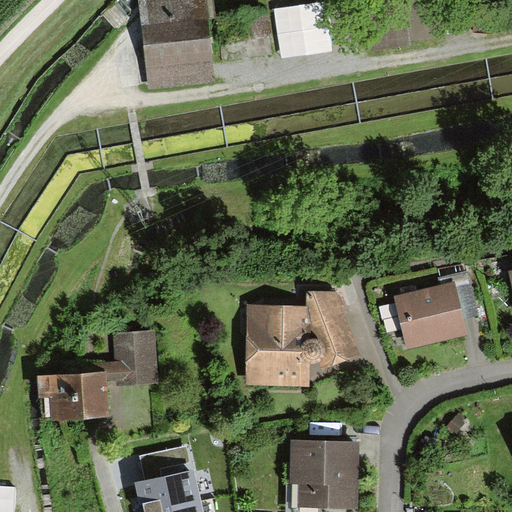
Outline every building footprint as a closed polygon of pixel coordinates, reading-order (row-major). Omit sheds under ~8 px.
[(140,0),(139,1),(149,91),(216,83),(209,21),(216,20),(213,0),(140,0)] [(412,0),(363,5),(368,52),(437,45),(432,0),(412,0)] [(280,7),(282,57),(337,54),(334,5),(280,7)] [(269,10),(218,17),(221,43),(273,37),(269,10)] [(394,299),(407,353),(468,339),(463,321),(480,317),(469,273),(439,280),(440,288),(394,299)] [(248,306),(246,388),(310,389),(310,368),(313,368),(315,368),(318,367),(320,366),(322,371),(361,356),(338,293),(307,294),(307,309),(248,306)] [(155,331),(114,334),(116,363),(117,382),(118,387),(158,384),(155,331)] [(117,382),(116,363),(81,365),(81,377),(106,375),(107,383),(117,382)] [(53,419),(53,424),(109,420),(107,383),(106,375),(81,377),(81,365),(60,367),(61,378),(48,379),(49,384),(41,384),(43,420),(53,419)] [(318,511),(319,511),(322,511),(360,511),(362,445),(291,443),(290,488),(294,488),(293,511),(318,511)] [(200,511),(191,470),(136,482),(142,511),(200,511)]
